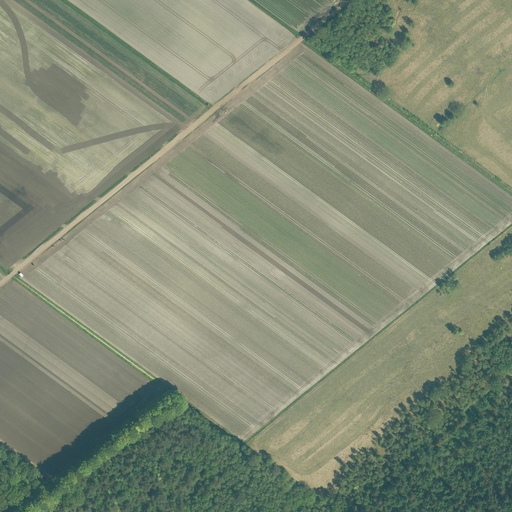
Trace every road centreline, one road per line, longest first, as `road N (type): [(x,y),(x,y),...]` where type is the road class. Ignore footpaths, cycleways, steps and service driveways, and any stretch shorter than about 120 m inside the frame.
road 1 (track): [(352,0),(0,283)]
road 2 (track): [(511,374),(428,443),(511,505)]
